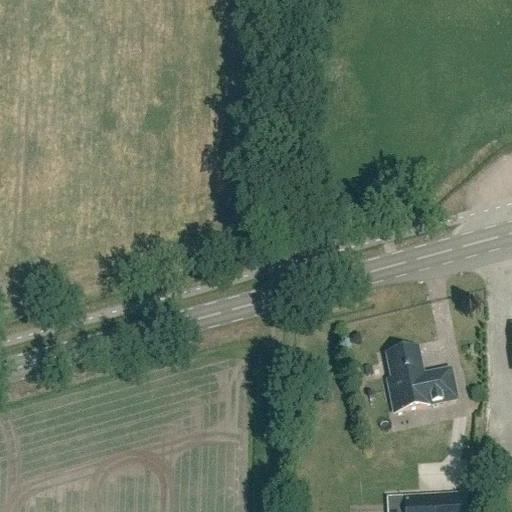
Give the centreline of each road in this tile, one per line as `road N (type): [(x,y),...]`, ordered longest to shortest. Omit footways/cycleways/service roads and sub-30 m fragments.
road 1 (secondary): [(0,371),(511,232)]
road 2 (track): [(297,290),(301,0)]
